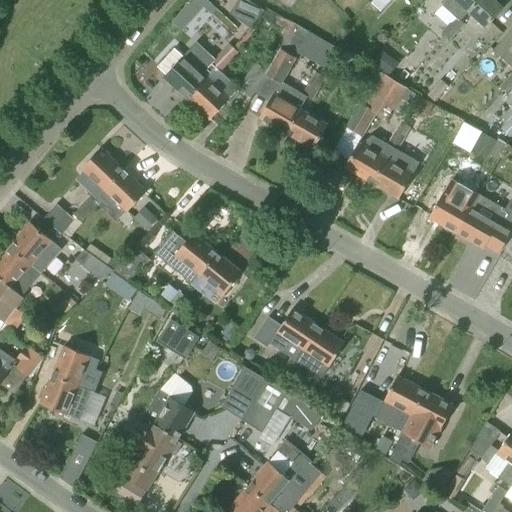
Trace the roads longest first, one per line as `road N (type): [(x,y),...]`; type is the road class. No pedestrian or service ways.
road 1 (residential): [(511,345),(158,135),(96,71)]
road 2 (residential): [(0,186),(96,71)]
